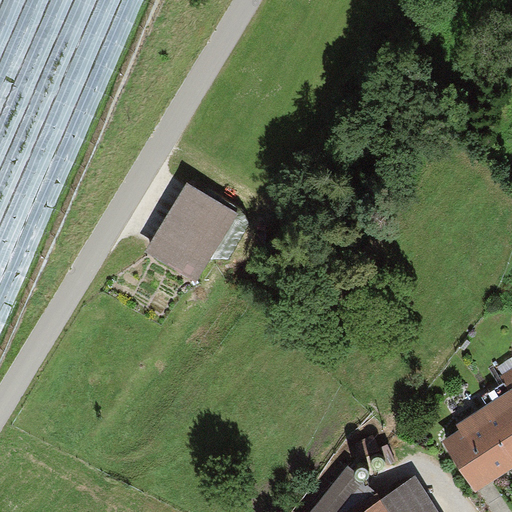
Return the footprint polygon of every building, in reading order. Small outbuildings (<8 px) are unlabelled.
[(176,203),(140,265),(187,293),(223,231),(176,203)] [(511,369),(498,378),(508,392),(454,426),(457,430),(440,441),(474,496),(511,471),(511,369)] [(372,438),(357,445),(365,463),(381,455),(372,438)] [(348,469),(313,511),(341,511),(365,483),(348,469)] [(437,511),(416,479),(366,511),(437,511)]
